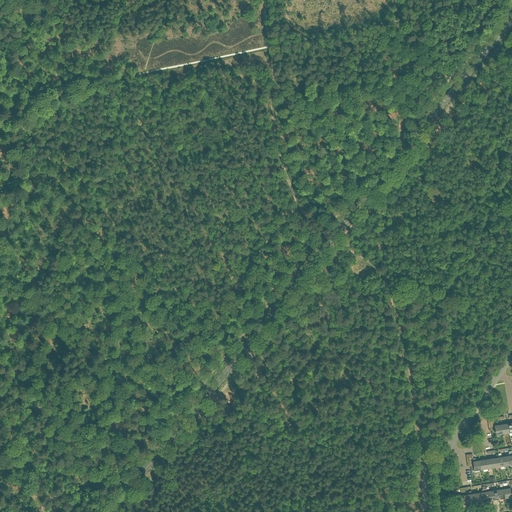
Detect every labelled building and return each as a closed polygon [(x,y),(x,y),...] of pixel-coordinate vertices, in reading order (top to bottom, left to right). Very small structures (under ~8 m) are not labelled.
[(496,435),(503,434),(501,424),(495,425),(495,427),(495,430),(496,435)] [(507,466),(505,456),(501,457),(501,453),(498,453),(499,457),(500,467),(507,466)] [(494,468),(500,467),(499,457),(492,458),(494,468)] [(481,470),(479,460),(476,461),(475,458),(473,458),(473,461),(473,463),(474,466),(474,471),(481,470)] [(481,470),(487,469),(486,459),(479,460),(481,470)] [(493,500),(491,491),(487,491),(486,489),(484,489),(486,501),(493,500)] [(467,504),(465,495),(461,495),(461,494),(457,495),(457,498),(459,498),(460,505),(467,504)]
